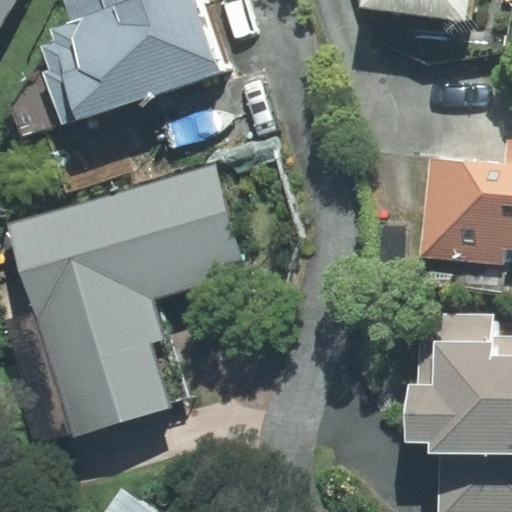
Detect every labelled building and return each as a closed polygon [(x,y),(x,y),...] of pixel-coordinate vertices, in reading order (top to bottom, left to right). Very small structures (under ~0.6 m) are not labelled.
[(0,0),(0,32),(17,0),(0,0)] [(222,69),(197,0),(60,0),(67,20),(47,28),(52,41),(41,45),(49,69),(41,72),(35,80),(27,79),(11,107),(22,137),(222,69)] [(360,0),(360,5),(470,20),(472,0),(360,0)] [(428,157),(419,258),(504,265),(505,249),(511,249),(511,139),(506,139),(504,163),(428,157)] [(214,165),(9,226),(34,310),(1,320),(37,442),(165,404),(147,342),(162,338),(150,298),(246,269),(214,165)] [(511,511),(511,337),(494,337),(495,314),(419,312),(417,384),(408,384),(407,441),(429,441),(429,453),(442,453),(440,511),(511,511)] [(153,511),(120,490),(105,511),(153,511)]
